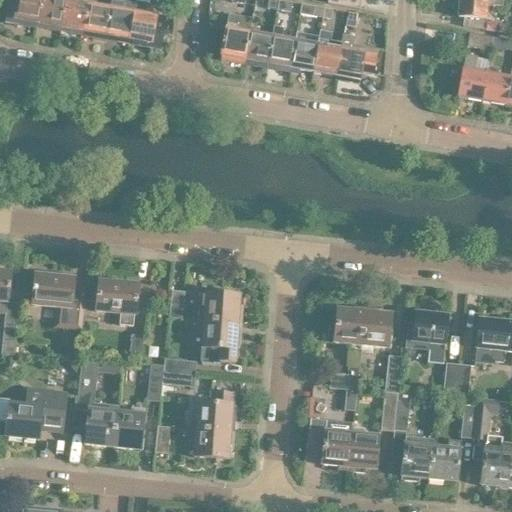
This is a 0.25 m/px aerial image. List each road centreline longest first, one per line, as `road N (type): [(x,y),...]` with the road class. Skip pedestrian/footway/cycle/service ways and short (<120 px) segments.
road 1 (residential): [(0,224),(288,251)]
road 2 (residential): [(0,483),(9,476),(266,498)]
road 3 (residential): [(266,498),(288,251)]
road 4 (residential): [(288,251),(511,275)]
road 5 (residential): [(187,83),(406,120)]
road 6 (residential): [(0,50),(187,83)]
road 7 (residential): [(434,511),(266,498)]
road 8 (residential): [(406,120),(415,0)]
